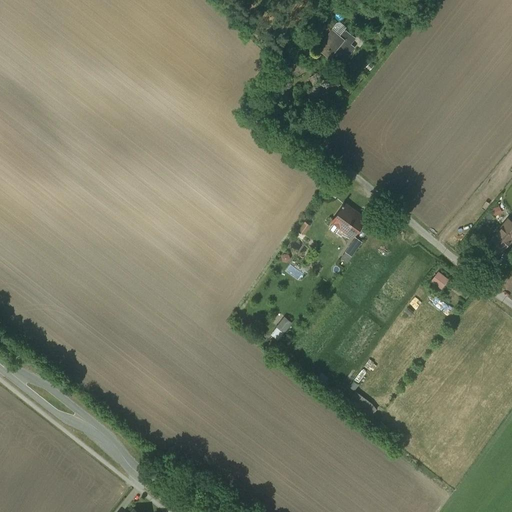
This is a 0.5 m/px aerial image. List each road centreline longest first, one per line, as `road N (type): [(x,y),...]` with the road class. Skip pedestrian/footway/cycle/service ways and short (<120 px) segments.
road 1 (unclassified): [(511,304),(305,138),(304,126)]
road 2 (tertiary): [(0,364),(100,432),(185,511)]
